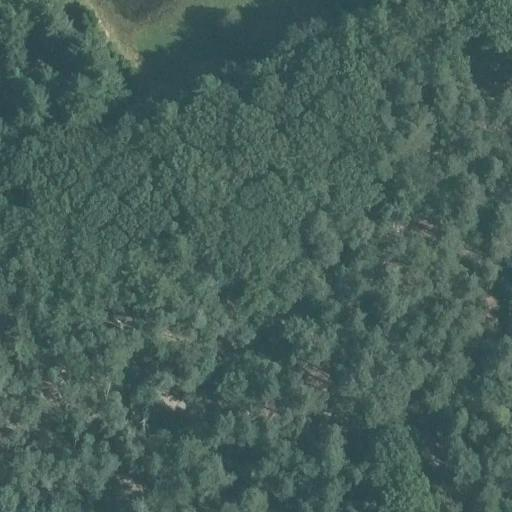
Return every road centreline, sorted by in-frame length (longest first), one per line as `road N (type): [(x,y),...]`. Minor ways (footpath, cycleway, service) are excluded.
road 1 (track): [(511,47),(293,322),(193,423),(142,511)]
road 2 (track): [(193,423),(80,308),(24,218),(0,202)]
